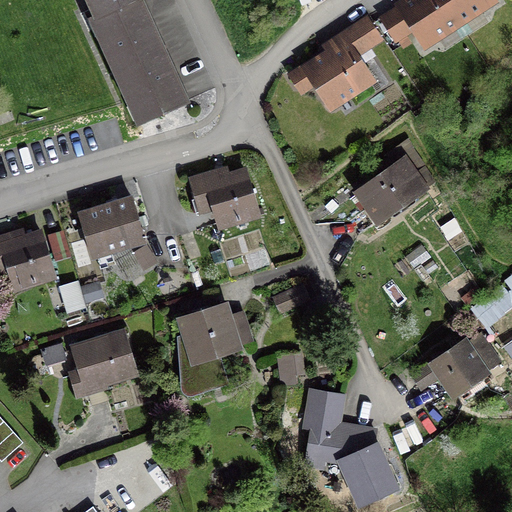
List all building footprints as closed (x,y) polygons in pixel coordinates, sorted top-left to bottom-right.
[(142,0),(80,0),(138,125),(189,102),(142,0)] [(442,0),(411,0),(385,15),(397,38),(416,27),(424,42),(457,23),(442,0)] [(442,0),(457,23),(491,2),(489,0),(442,0)] [(369,21),(289,68),(300,86),(315,77),(332,106),(367,85),(349,55),(379,38),(369,21)] [(406,159),(350,197),(374,231),(429,193),(406,159)] [(247,171),(198,185),(206,212),(228,206),(234,228),(262,220),(247,171)] [(133,202),(78,218),(89,257),(144,242),(133,202)] [(38,230),(0,243),(0,248),(14,289),(54,276),(38,230)] [(85,284),(64,291),(73,318),(94,312),(85,284)] [(310,305),(301,289),(277,301),(286,317),(310,305)] [(229,304),(176,321),(192,370),(244,353),(242,348),(254,344),(244,312),(233,315),(229,304)] [(473,339),(420,382),(430,394),(452,376),(471,399),(502,374),(473,339)] [(128,342),(87,356),(94,377),(82,381),(87,396),(139,378),(128,342)] [(303,359),(283,363),(287,382),(307,378),(303,359)] [(345,397),(310,391),(304,430),(311,431),(305,467),(340,473),(359,511),(401,492),(379,445),(375,447),(378,430),(341,424),(345,397)] [(0,417),(0,459),(5,465),(26,445),(0,417)]
